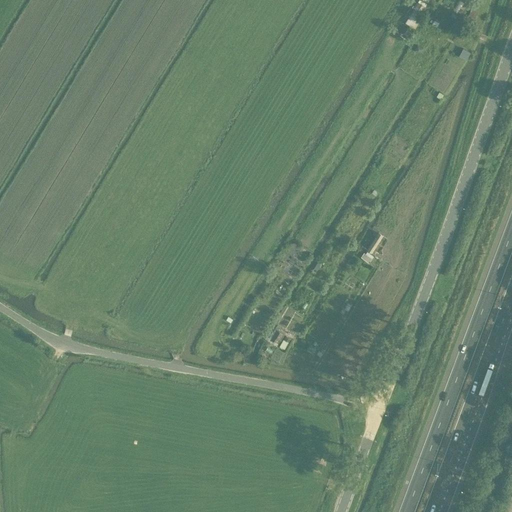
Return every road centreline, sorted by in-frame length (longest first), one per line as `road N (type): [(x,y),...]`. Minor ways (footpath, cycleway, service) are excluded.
road 1 (unclassified): [(0,306),(90,350),(378,408)]
road 2 (tertiary): [(378,408),(511,47)]
road 3 (motorway): [(511,228),(406,511)]
road 4 (motorway): [(431,511),(511,295)]
